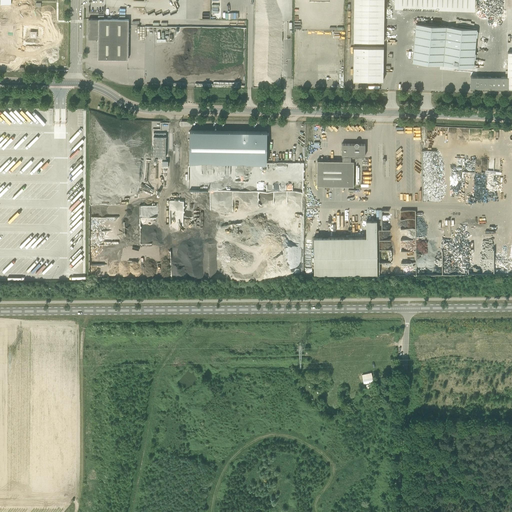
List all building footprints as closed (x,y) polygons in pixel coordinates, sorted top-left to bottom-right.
[(353,0),(353,42),(383,42),(383,0),(353,0)] [(474,0),(393,0),(393,5),(474,9),(474,0)] [(98,59),(128,59),(129,27),(129,19),(89,19),(88,36),(91,36),(93,39),(98,39),(98,59)] [(477,29),(416,24),(412,62),(473,68),(477,29)] [(20,46),(20,56),(23,56),(23,58),(29,58),(29,46),(20,46)] [(383,47),(353,47),(353,80),(383,80),(383,47)] [(507,77),(470,76),(470,89),(508,89),(511,89),(511,52),(508,52),(507,77)] [(155,130),(154,155),(167,155),(167,130),(155,130)] [(300,132),(190,131),(190,163),(267,164),(266,209),(298,210),(300,132)] [(365,156),(365,144),(359,144),(359,143),(358,142),(357,142),(356,142),(355,143),(354,144),(342,144),(342,156),(342,160),(317,160),(317,186),(354,186),(354,161),(355,161),(355,160),(356,160),(357,160),(357,159),(358,159),(358,158),(358,157),(359,157),(359,156),(365,156)] [(412,220),(412,210),(400,211),(400,220),(412,220)] [(377,221),(366,221),(366,236),(366,237),(314,238),(314,275),(377,274),(377,221)] [(372,384),(374,383),(371,372),(362,375),(364,384),(372,382),(372,384)]
